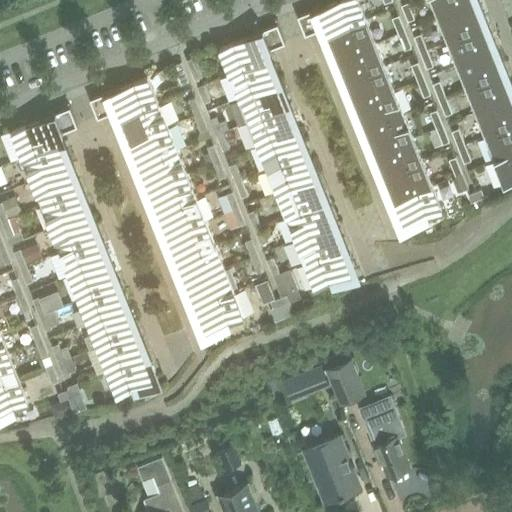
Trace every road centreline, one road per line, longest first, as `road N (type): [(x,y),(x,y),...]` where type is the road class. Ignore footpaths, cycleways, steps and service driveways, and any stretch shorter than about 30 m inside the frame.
road 1 (residential): [(190,333),(114,137),(87,114),(73,79)]
road 2 (residential): [(282,0),(299,46),(286,73),(353,237)]
road 3 (residential): [(73,79),(265,0)]
road 4 (residential): [(153,0),(0,61)]
